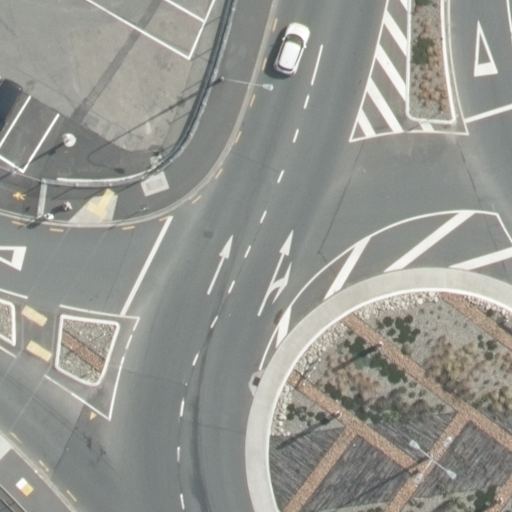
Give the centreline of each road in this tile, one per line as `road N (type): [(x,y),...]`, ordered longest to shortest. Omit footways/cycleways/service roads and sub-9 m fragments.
road 1 (primary): [(204,439),(279,254),(348,0)]
road 2 (primary): [(204,439),(265,371),(345,328),(435,313),(511,326)]
